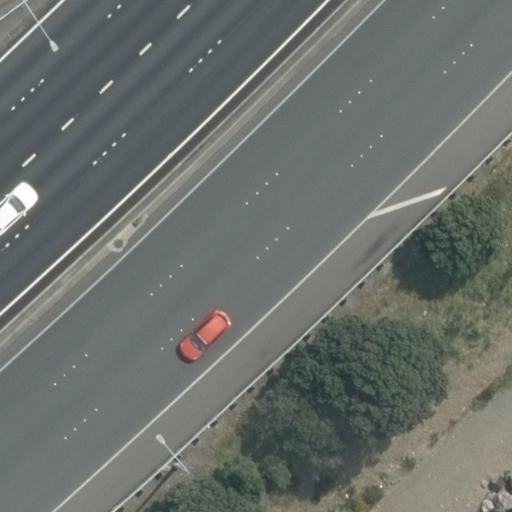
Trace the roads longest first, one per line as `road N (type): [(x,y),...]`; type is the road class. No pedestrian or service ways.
road 1 (motorway): [(445,0),(0,427)]
road 2 (motorway): [(0,253),(270,0)]
